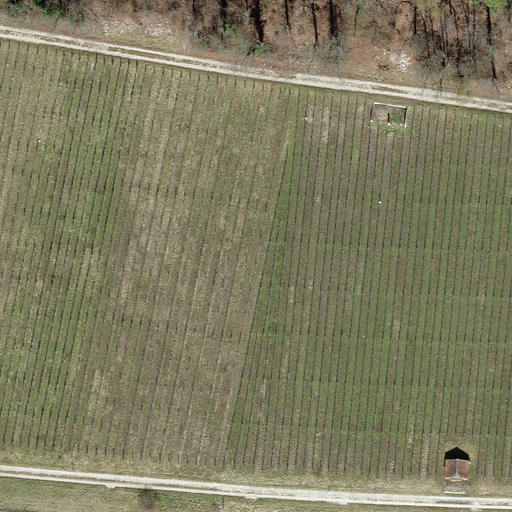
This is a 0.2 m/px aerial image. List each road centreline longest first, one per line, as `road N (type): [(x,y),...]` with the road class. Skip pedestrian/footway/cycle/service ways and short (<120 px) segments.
road 1 (track): [(511,108),(0,29)]
road 2 (track): [(0,468),(511,508)]
